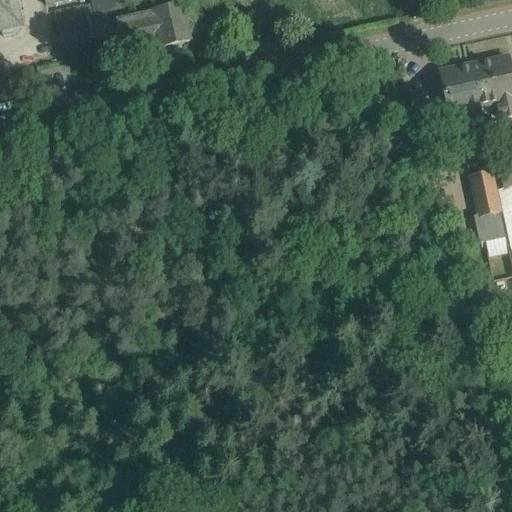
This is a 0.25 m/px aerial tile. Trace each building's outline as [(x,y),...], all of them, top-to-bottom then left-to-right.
[(0,0),(0,32),(23,28),(16,0),(0,0)] [(44,0),(46,6),(70,0),(90,0),(94,12),(57,20),(67,64),(120,51),(114,23),(111,8),(109,0),(44,0)] [(154,14),(114,23),(120,51),(160,42),(162,48),(189,42),(181,6),(153,12),(154,14)] [(471,65),(480,108),(496,104),(500,120),(511,117),(511,77),(508,58),(471,65)] [(471,65),(440,72),(449,114),(480,108),(471,65)] [(503,193),(511,191),(511,151),(495,156),(502,189),(503,193)] [(492,173),(470,178),(478,221),(476,221),(480,243),(505,237),(492,173)] [(511,252),(511,191),(503,193),(502,189),(498,190),(510,245),(509,245),(511,252)] [(493,329),(485,304),(472,308),(480,333),(493,329)]
